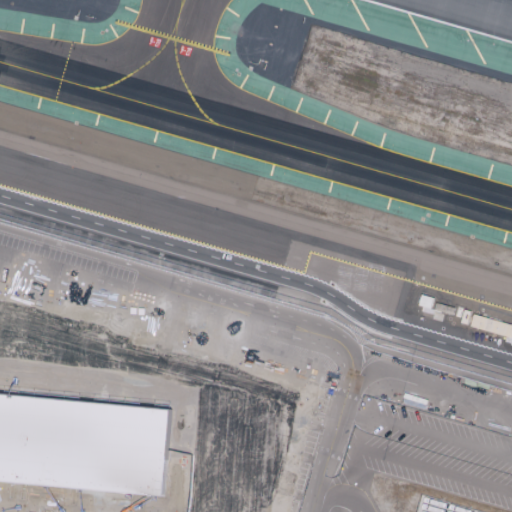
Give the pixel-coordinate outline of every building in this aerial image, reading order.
[(421,293),(433,296),(430,307),(418,304),(421,293)] [(435,301),(455,306),(453,314),(433,309),(435,301)] [(463,308),(471,310),(467,324),(460,322),(463,308)] [(473,313),(511,324),(511,338),(469,326),(473,313)] [(0,394),(173,410),(165,495),(0,479),(0,394)]
